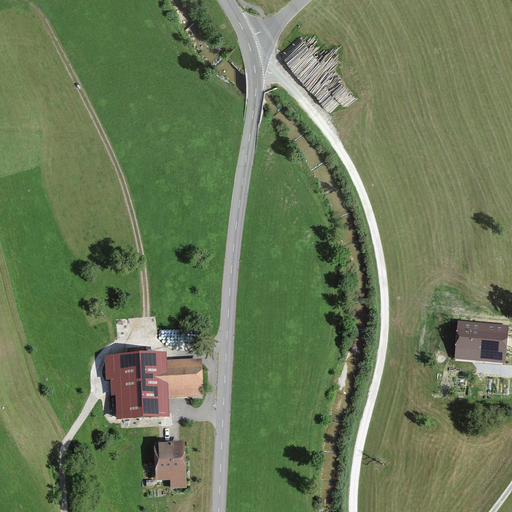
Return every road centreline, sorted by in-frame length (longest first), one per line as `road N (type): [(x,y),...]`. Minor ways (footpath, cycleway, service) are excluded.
road 1 (track): [(353,511),(386,320),(376,237),(333,139),(297,93),(255,68)]
road 2 (tertiary): [(218,511),(231,274),(256,93),(247,37)]
road 3 (track): [(36,7),(122,179),(147,317)]
road 4 (track): [(100,387),(62,453),(64,511)]
